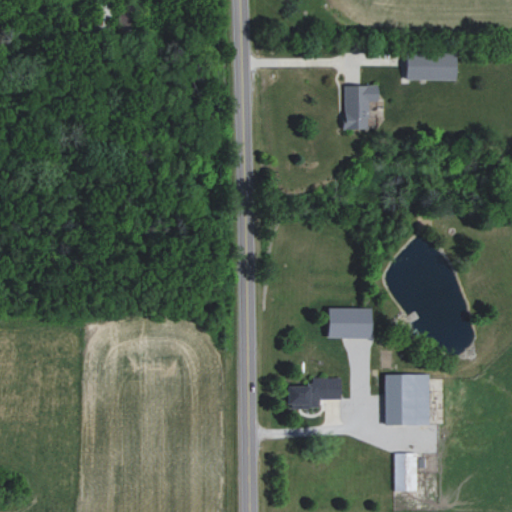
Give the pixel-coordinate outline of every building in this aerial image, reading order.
[(405,79),(455,80),(455,54),(405,53),(405,79)] [(342,85),(343,128),(367,128),(367,100),(377,100),(377,84),(342,85)] [(369,307),(326,308),(326,338),(370,337),(369,307)] [(383,425),(428,424),(428,373),(383,374),(383,425)] [(286,385),(286,408),(319,407),(319,399),(340,399),(340,377),(310,378),(311,385),(286,385)] [(415,452),(393,453),(394,490),(416,490),(415,452)]
